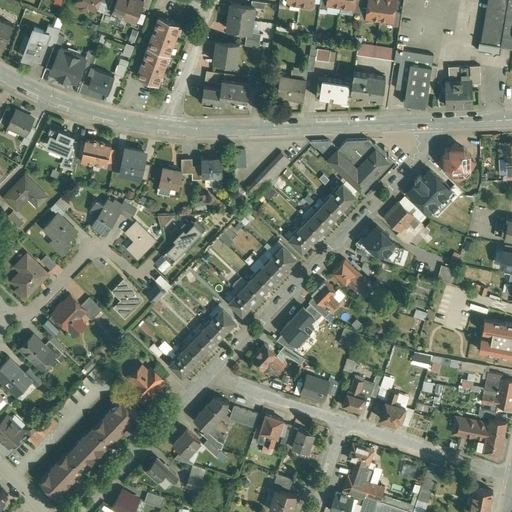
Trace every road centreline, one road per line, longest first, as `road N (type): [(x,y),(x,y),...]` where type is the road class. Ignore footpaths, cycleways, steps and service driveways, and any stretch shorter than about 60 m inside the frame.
road 1 (residential): [(436,122),(417,157),(209,373)]
road 2 (residential): [(436,122),(164,125)]
road 3 (residential): [(209,373),(77,511)]
road 4 (residential): [(342,420),(511,478)]
road 5 (residential): [(164,125),(83,107),(0,70)]
road 6 (residential): [(209,373),(342,420)]
road 7 (residential): [(3,315),(41,302),(94,249),(110,252)]
road 8 (residential): [(164,125),(208,9)]
